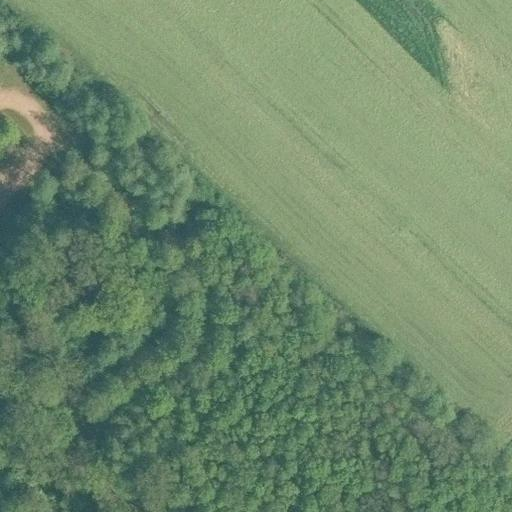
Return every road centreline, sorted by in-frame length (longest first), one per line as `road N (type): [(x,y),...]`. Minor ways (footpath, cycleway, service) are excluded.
road 1 (track): [(52,133),(171,248),(195,307),(45,435)]
road 2 (unclassified): [(130,511),(0,394)]
